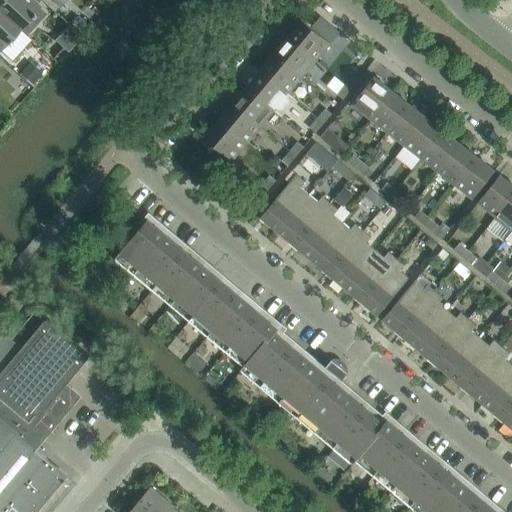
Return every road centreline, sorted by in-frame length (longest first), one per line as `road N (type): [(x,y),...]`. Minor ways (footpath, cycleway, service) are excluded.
road 1 (residential): [(511,484),(165,194),(155,167),(161,145),(278,0)]
road 2 (residential): [(336,0),(511,137)]
road 3 (residential): [(245,511),(161,443),(142,444),(85,511)]
